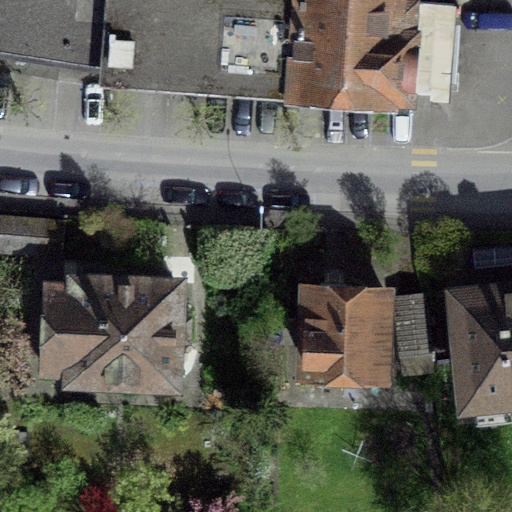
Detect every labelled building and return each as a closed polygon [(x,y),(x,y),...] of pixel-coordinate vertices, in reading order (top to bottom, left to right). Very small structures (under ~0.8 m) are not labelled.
[(0,0),(0,61),(118,75),(124,0),(0,0)] [(316,3),(275,0),(124,0),(118,75),(115,106),(308,122),(316,3)] [(420,0),(315,0),(316,3),(308,122),(436,130),(437,118),(457,119),(463,20),(419,17),(420,0)] [(78,294),(57,293),(53,379),(77,380),(76,395),(192,400),(197,281),(79,276),(78,294)] [(511,280),(445,287),(457,411),(511,405),(511,280)] [(403,298),(306,293),(302,386),(399,390),(403,298)]
